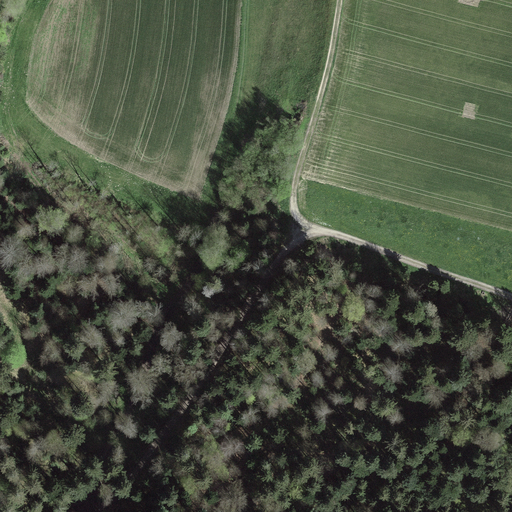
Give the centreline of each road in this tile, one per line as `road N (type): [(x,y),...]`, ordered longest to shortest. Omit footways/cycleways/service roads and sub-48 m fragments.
road 1 (track): [(300,224),(229,320),(182,403),(95,511)]
road 2 (track): [(168,291),(208,217),(236,89),(243,0)]
road 3 (track): [(74,511),(168,291)]
road 4 (track): [(0,124),(103,245),(168,291)]
road 5 (track): [(337,0),(292,204),(300,224)]
road 6 (track): [(511,301),(300,224)]
